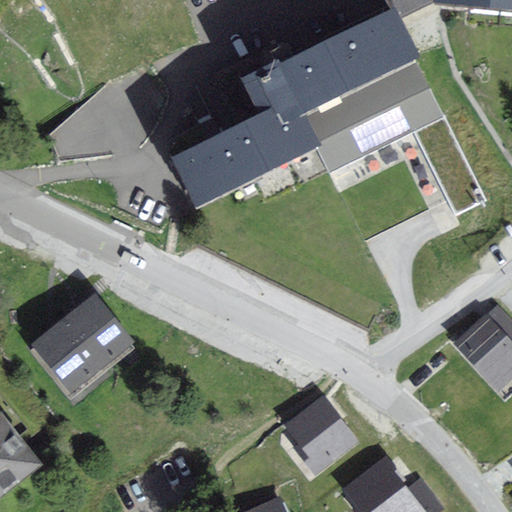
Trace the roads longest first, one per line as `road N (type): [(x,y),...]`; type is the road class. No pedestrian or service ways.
road 1 (residential): [(0,194),(364,370)]
road 2 (residential): [(364,370),(492,511)]
road 3 (residential): [(511,272),(364,370)]
